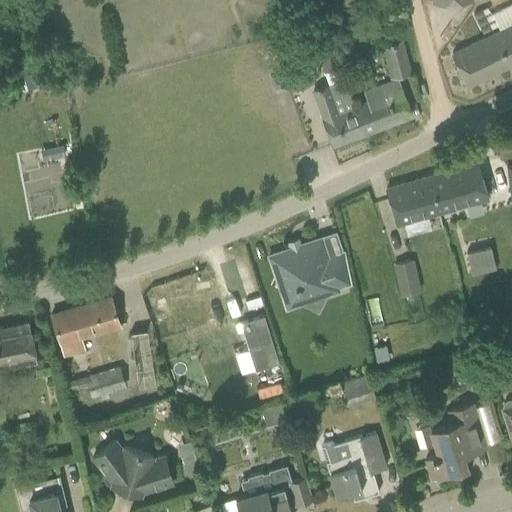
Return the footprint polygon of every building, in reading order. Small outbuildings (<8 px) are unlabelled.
[(320,0),(311,0),(304,2),(314,35),(312,36),(323,72),(340,67),(328,31),(330,31),(320,0)] [(511,23),(451,53),(467,85),(511,63),(511,23)] [(382,46),(390,77),(409,72),(401,41),(382,46)] [(286,83),(282,70),(269,75),(273,87),(286,83)] [(32,72),(14,77),(17,91),(36,86),(32,72)] [(354,107),(343,79),(312,91),(323,119),(322,119),(325,127),(332,146),(363,134),(353,108),(354,107)] [(354,107),(353,108),(363,134),(411,116),(397,80),(366,91),(369,101),(354,107)] [(386,188),(396,224),(487,198),(477,163),(386,188)] [(322,258),(316,239),(268,255),(285,308),(302,303),(318,312),(325,295),(338,291),(336,285),(347,281),(348,284),(349,283),(342,251),(322,258)] [(491,246),(465,252),(470,273),(496,267),(491,246)] [(411,260),(393,264),(401,296),(416,292),(419,292),(411,260)] [(215,279),(150,277),(150,301),(148,301),(147,325),(170,326),(170,308),(188,309),(189,298),(214,298),(215,279)] [(81,337),(118,326),(110,297),(51,314),(60,344),(60,343),(64,356),(85,349),(81,337)] [(263,316),(239,323),(248,350),(254,370),(278,363),(263,316)] [(0,368),(36,361),(28,322),(0,327),(0,368)] [(147,330),(129,333),(137,387),(152,385),(155,384),(147,330)] [(489,371),(486,356),(479,358),(482,372),(489,371)] [(472,357),(451,360),(452,363),(453,374),(474,370),(472,357)] [(119,363),(74,377),(76,383),(86,380),(91,397),(99,394),(101,399),(109,397),(108,392),(125,387),(119,363)] [(374,396),(368,375),(339,383),(346,405),(374,396)] [(451,422),(433,427),(432,425),(427,422),(420,424),(417,429),(423,448),(434,445),(437,454),(425,458),(431,476),(466,465),(462,454),(485,447),(471,401),(447,409),(451,422)] [(510,433),(511,432),(511,401),(509,401),(505,402),(503,405),(502,408),(510,433)] [(282,402),(261,408),(267,427),(287,421),(282,402)] [(361,435),(333,443),(332,440),(324,442),(321,447),(336,496),(359,489),(361,497),(378,492),(372,471),(385,467),(374,431),(361,435)] [(122,450),(114,440),(92,457),(111,482),(110,485),(140,495),(141,491),(171,482),(163,455),(151,459),(152,456),(123,446),(122,450)] [(195,455),(182,459),(187,476),(200,471),(199,470),(195,455)] [(244,495),(234,498),(238,510),(238,511),(290,511),(289,507),(312,500),(305,476),(290,481),(285,464),(267,470),(268,472),(262,473),(261,471),(246,476),(246,478),(239,480),(244,495)] [(59,511),(58,506),(65,504),(58,475),(57,475),(57,476),(26,484),(29,498),(28,498),(29,500),(29,499),(31,511),(59,511)]
